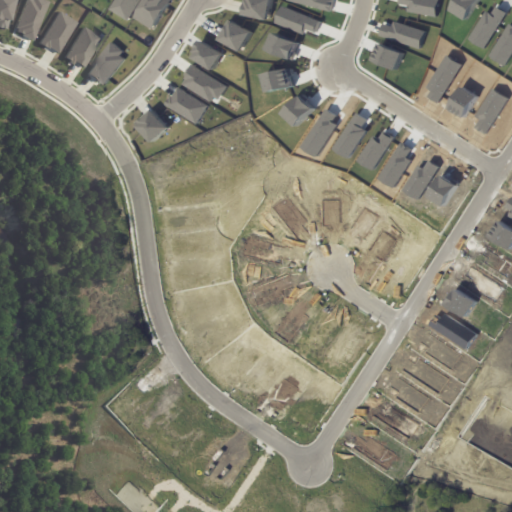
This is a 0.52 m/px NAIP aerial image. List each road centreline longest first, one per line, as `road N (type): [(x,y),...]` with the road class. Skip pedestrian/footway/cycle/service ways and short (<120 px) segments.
road 1 (residential): [(307,462),(220,406),(168,347),(127,170),(114,147),(97,119),(0,55)]
road 2 (residential): [(307,462),(511,141)]
road 3 (residential): [(333,69),(493,171)]
road 4 (residential): [(97,119),(142,75),(191,0)]
